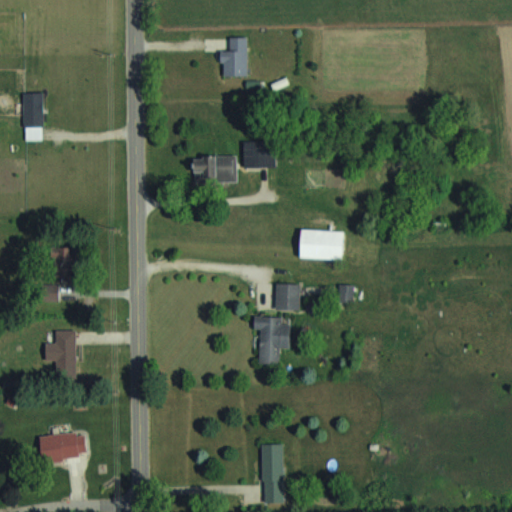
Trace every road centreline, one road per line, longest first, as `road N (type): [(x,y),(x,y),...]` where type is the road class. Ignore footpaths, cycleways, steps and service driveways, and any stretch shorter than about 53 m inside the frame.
road 1 (tertiary): [(141,511),(134,0)]
road 2 (residential): [(141,504),(6,511)]
